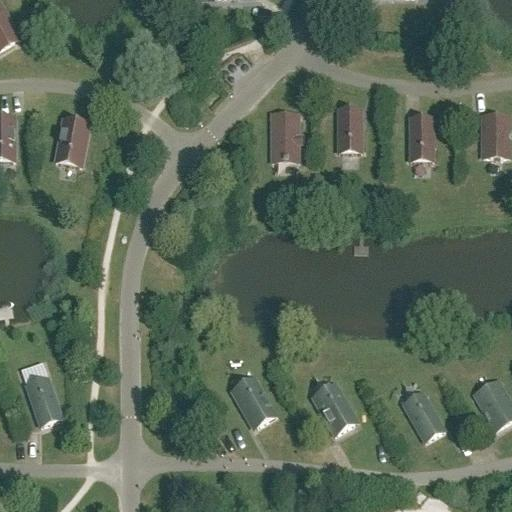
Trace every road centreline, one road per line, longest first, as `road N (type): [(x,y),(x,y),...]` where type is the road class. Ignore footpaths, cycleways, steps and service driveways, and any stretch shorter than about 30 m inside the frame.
road 1 (residential): [(129,469),(230,466),(412,481),(511,465)]
road 2 (residential): [(129,469),(132,269),(143,221),(191,151)]
road 3 (residential): [(294,54),(338,76),(415,91),(511,85)]
road 4 (residential): [(191,151),(118,100),(67,88),(0,87)]
road 5 (residential): [(191,151),(294,54)]
road 6 (residential): [(129,469),(0,470)]
